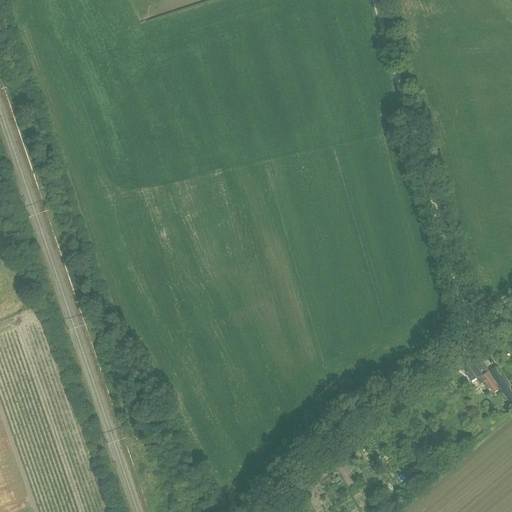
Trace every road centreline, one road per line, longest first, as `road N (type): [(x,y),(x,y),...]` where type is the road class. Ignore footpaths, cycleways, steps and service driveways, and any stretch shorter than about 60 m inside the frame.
road 1 (track): [(473,332),(375,0)]
road 2 (tertiary): [(259,511),(379,396),(511,308)]
